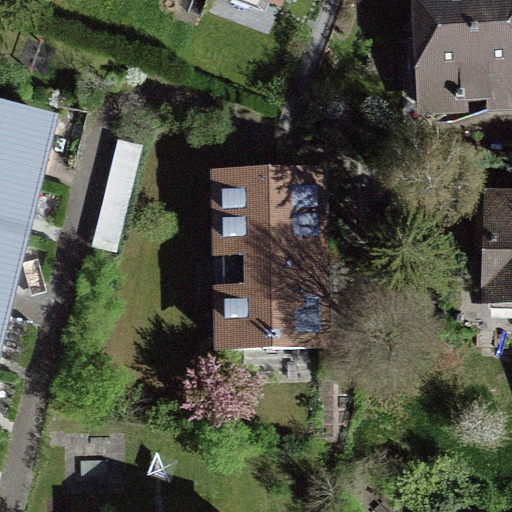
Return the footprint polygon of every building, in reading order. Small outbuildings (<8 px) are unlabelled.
[(511,0),(413,0),(417,43),(511,36),(511,0)] [(511,36),(417,43),(421,115),(511,109),(511,36)] [(0,291),(12,294),(16,277),(30,218),(43,166),(52,129),(0,116),(0,291)] [(324,186),(206,186),(207,366),(325,366),(324,186)] [(511,206),(481,205),(476,316),(511,319),(511,206)]
